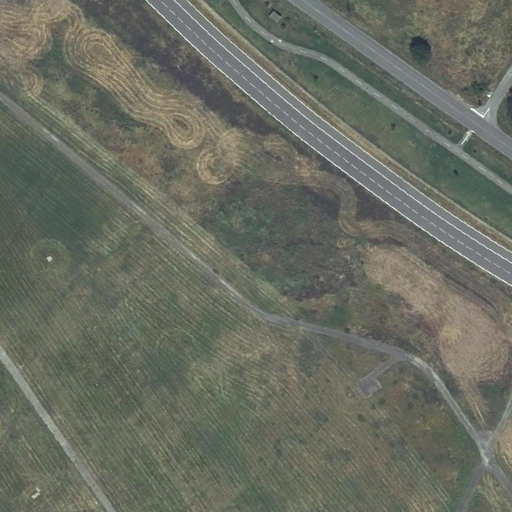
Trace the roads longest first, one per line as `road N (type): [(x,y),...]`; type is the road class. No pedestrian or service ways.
road 1 (unknown): [(0,97),(244,301),(370,342),(423,369),(494,465)]
road 2 (secondary): [(479,123),(306,0)]
